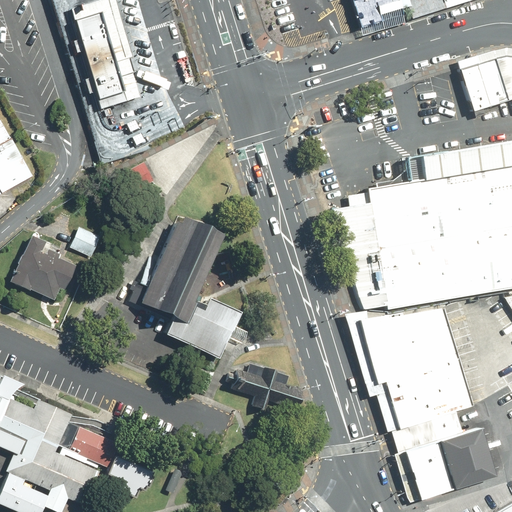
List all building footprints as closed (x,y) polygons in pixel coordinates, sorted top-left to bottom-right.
[(105,0),(78,0),(56,7),(89,110),(111,103),(126,98),(133,96),(121,58),(124,57),(105,0)] [(347,0),(358,31),(399,18),(392,0),(347,0)] [(392,0),(399,18),(440,5),(438,0),(392,0)] [(455,71),(468,110),(511,95),(511,53),(489,55),(453,67),(455,71)] [(0,127),(0,191),(28,176),(0,127)] [(398,180),(359,187),(360,192),(361,202),(343,205),(328,208),(322,209),(356,308),(379,304),(379,310),(511,287),(511,137),(394,157),(398,180)] [(157,333),(216,358),(237,309),(191,290),(214,236),(172,218),(135,302),(165,315),(157,333)] [(96,234),(73,225),(65,247),(88,256),(96,234)] [(27,241),(10,278),(47,295),(53,282),(61,286),(72,262),(27,241)] [(360,320),(392,429),(455,409),(470,404),(438,305),(360,320)] [(233,383),(232,389),(254,396),(251,405),(266,410),(269,400),(297,409),(299,403),(301,404),(304,394),(300,393),(301,388),(287,383),(290,375),(250,363),(248,372),(238,369),(236,374),(229,372),(226,381),(233,383)] [(0,453),(5,456),(0,468),(0,470),(45,489),(37,507),(48,511),(56,511),(63,497),(78,504),(92,472),(47,453),(51,443),(105,465),(102,472),(109,474),(120,479),(115,489),(129,495),(133,487),(141,490),(148,472),(115,458),(102,452),(107,440),(62,421),(65,413),(31,399),(26,409),(2,398),(5,391),(11,387),(16,382),(0,375),(0,453)] [(392,429),(400,452),(462,433),(455,409),(392,429)] [(462,433),(400,452),(416,501),(420,500),(497,475),(481,426),(462,433)] [(178,475),(169,471),(160,489),(169,493),(178,475)] [(16,481),(0,474),(0,507),(12,511),(34,511),(41,495),(15,485),(16,481)]
